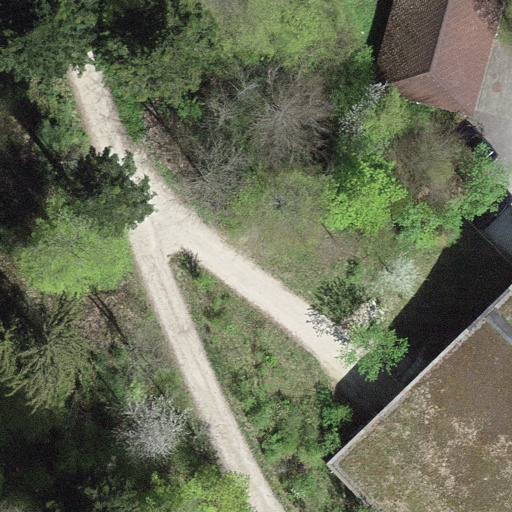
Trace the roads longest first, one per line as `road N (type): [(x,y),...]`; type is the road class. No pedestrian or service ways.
road 1 (track): [(281,511),(181,341),(69,0)]
road 2 (track): [(132,198),(305,320),(387,390)]
